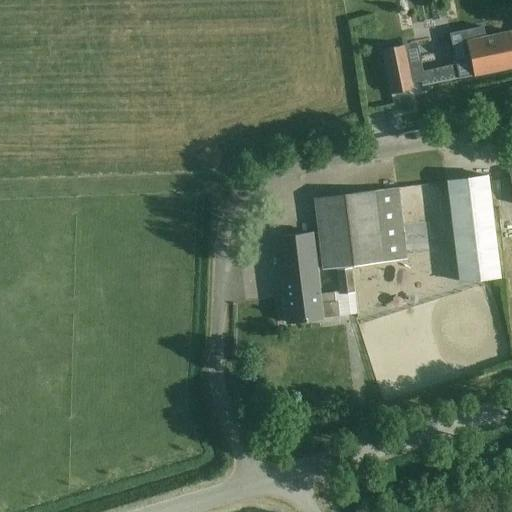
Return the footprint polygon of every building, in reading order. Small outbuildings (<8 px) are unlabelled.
[(423,80),(421,80),(422,86),(464,77),(511,67),(511,43),(509,31),(485,36),(483,26),(449,34),(456,64),(421,72),(423,80)] [(407,66),(403,45),(381,50),(390,93),(412,89),(410,82),(423,80),(419,64),(407,66)] [(487,176),(446,181),(458,281),(499,276),(487,176)] [(397,187),(314,197),(322,269),(406,259),(397,187)] [(323,293),(323,289),(317,290),(311,232),(276,236),(284,297),(283,297),(286,322),(321,318),(321,317),(338,315),(336,301),(334,301),(333,292),(323,293)] [(339,293),(353,291),(350,267),(336,269),(339,293)]
